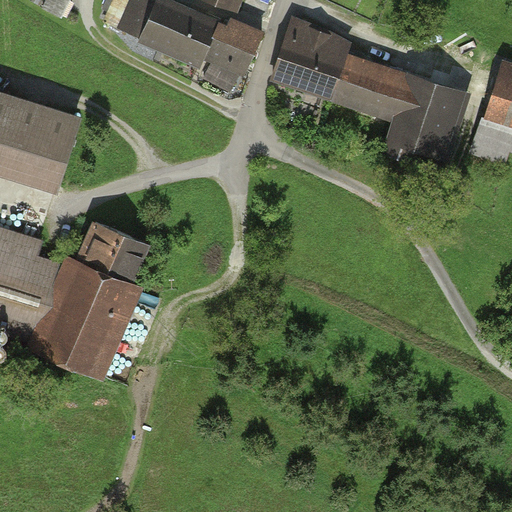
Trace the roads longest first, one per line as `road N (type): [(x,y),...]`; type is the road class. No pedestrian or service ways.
road 1 (track): [(246,140),(355,186),(410,223),(490,365),(511,379)]
road 2 (residential): [(290,0),(246,140)]
